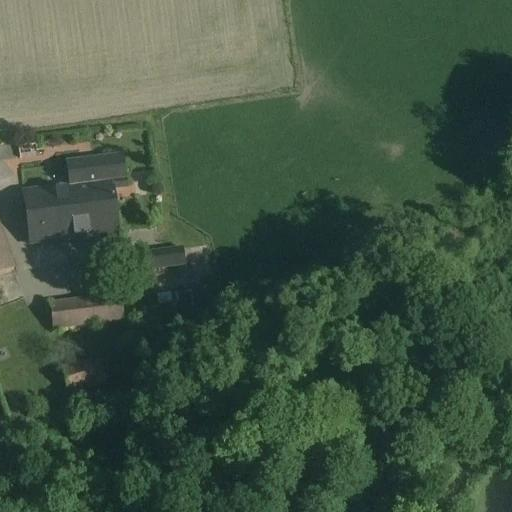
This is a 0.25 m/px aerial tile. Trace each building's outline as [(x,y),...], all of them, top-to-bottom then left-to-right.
[(70,188),(23,194),(30,245),(95,236),(96,241),(118,238),(112,190),(124,188),(121,158),(67,165),(70,188)] [(0,275),(13,271),(0,234),(0,275)] [(170,251),(126,257),(128,273),(184,265),(182,250),(170,251)] [(120,297),(49,306),(52,331),(123,322),(120,297)] [(100,361),(61,371),(67,394),(106,385),(100,361)]
